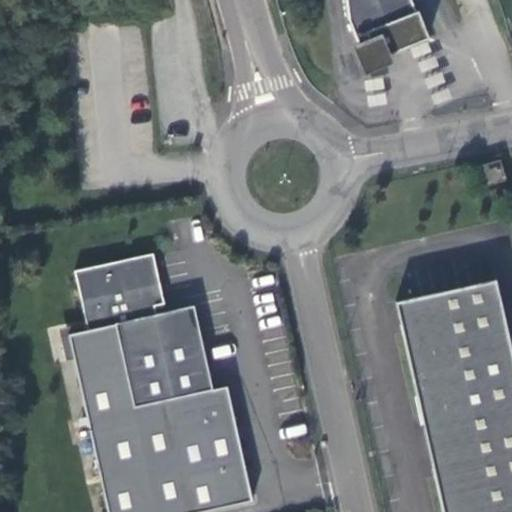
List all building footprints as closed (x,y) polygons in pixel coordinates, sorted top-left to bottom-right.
[(413,0),(346,0),(349,23),(359,47),(351,52),(363,82),(399,65),(395,57),(434,42),(421,13),(419,13),(413,0)] [(500,160),(480,166),(486,186),(506,180),(500,160)] [(133,407),(212,390),(194,305),(156,313),(154,306),(164,304),(153,253),(74,271),(88,331),(115,325),(133,407)] [(421,292),(392,299),(440,511),(511,511),(511,357),(493,276),(482,278),(421,292)] [(227,387),(212,390),(133,407),(115,325),(88,331),(63,336),(102,511),(198,511),(252,500),(227,387)]
